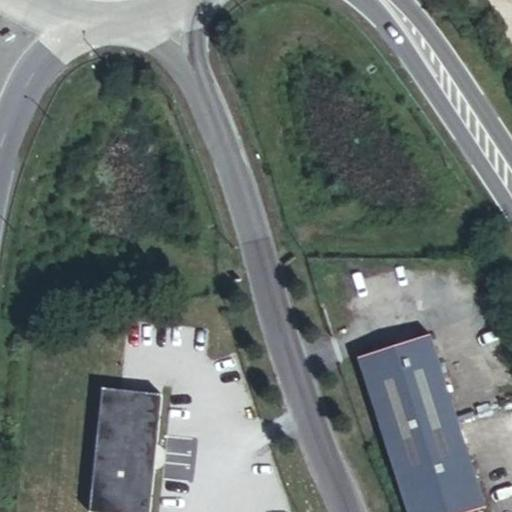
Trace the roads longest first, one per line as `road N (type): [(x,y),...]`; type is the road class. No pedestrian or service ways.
road 1 (unclassified): [(340,511),(288,377),(250,230),(171,10)]
road 2 (primary): [(357,0),(377,16),(511,214)]
road 3 (primary): [(511,154),(405,0)]
road 4 (primary): [(0,119),(69,20)]
